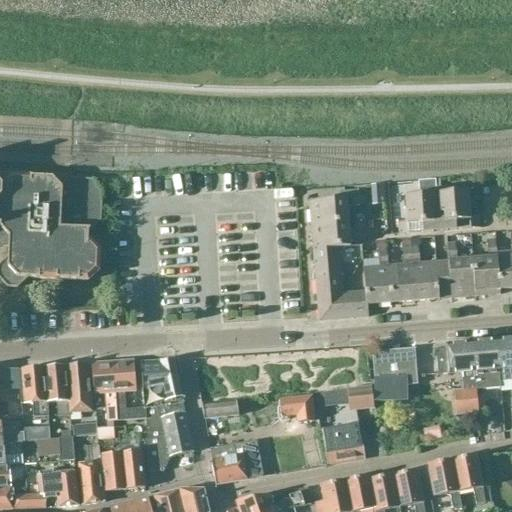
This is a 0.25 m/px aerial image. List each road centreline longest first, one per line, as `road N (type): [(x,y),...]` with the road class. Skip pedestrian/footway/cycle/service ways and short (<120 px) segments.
road 1 (residential): [(211,501),(511,440)]
road 2 (residential): [(212,342),(511,326)]
road 3 (residential): [(182,339),(0,350)]
road 4 (residential): [(211,501),(182,339)]
